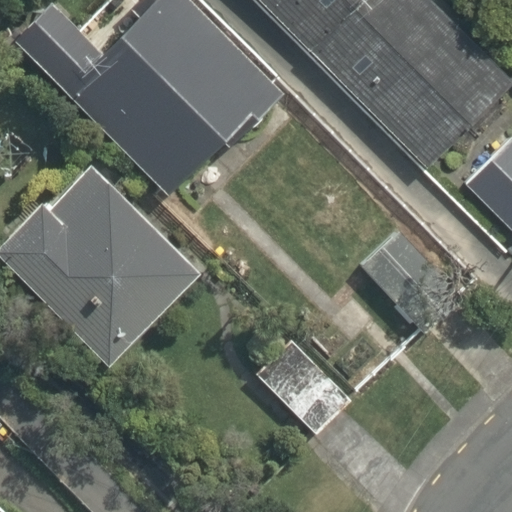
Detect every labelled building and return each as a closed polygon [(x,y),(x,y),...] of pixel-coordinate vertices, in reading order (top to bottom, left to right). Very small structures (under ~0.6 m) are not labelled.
[(48,15),(9,62),(178,205),(273,92),(164,0),(101,0),(71,35),(48,15)] [(237,0),(418,178),(507,87),(419,0),(237,0)] [(511,151),(504,143),(454,192),(511,250),(511,249),(511,151)] [(200,276),(96,169),(7,255),(111,362),(200,276)] [(353,398),(299,343),(261,380),(314,435),(353,398)]
